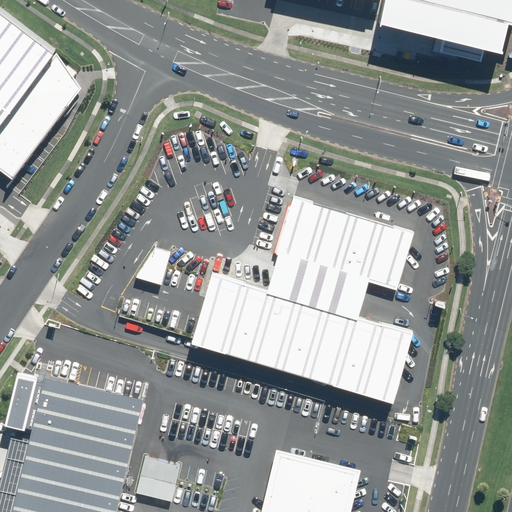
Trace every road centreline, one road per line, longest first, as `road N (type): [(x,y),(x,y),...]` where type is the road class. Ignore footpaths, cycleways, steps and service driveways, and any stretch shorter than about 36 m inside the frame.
road 1 (unclassified): [(0,304),(126,119),(156,40)]
road 2 (primary): [(445,511),(492,311)]
road 3 (primary): [(492,311),(472,189),(404,147)]
road 4 (unknown): [(423,319),(238,237)]
road 5 (secondary): [(156,40),(297,105)]
